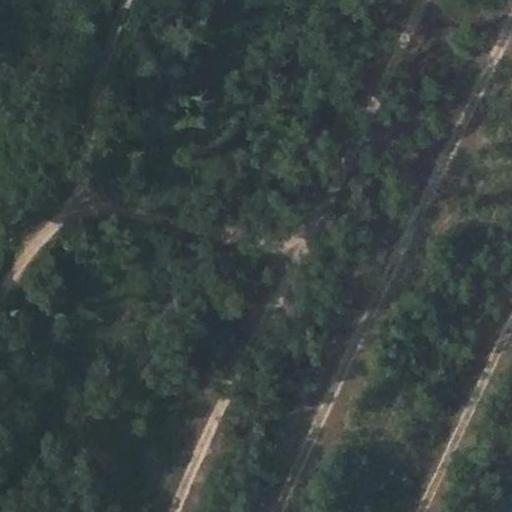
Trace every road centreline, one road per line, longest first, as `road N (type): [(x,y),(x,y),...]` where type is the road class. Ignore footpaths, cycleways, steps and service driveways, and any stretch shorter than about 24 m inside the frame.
road 1 (track): [(178,511),(423,0)]
road 2 (track): [(511,20),(279,511)]
road 3 (track): [(296,260),(139,214),(88,212),(46,223),(0,290)]
road 4 (track): [(136,0),(93,126),(46,223)]
road 5 (track): [(418,511),(511,318)]
